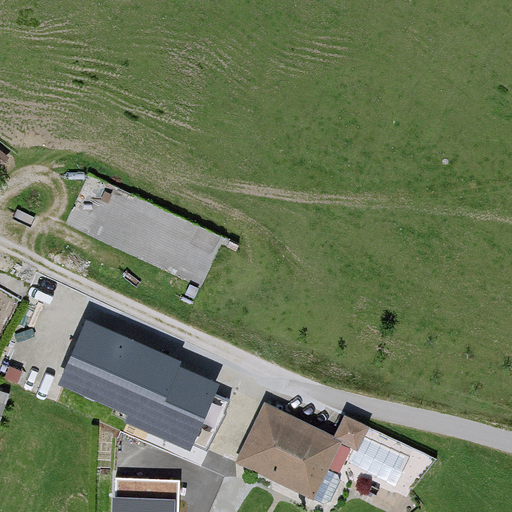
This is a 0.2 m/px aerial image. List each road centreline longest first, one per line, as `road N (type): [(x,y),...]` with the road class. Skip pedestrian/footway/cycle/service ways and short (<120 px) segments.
road 1 (track): [(335,399),(0,247)]
road 2 (residential): [(511,444),(335,399)]
